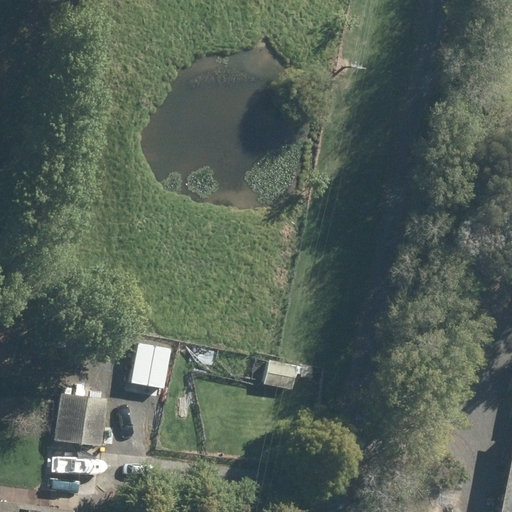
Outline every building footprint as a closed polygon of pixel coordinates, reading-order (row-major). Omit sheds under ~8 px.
[(297,368),(268,361),(263,384),(292,390),(297,368)] [(309,385),(307,403),(320,403),(321,386),(309,385)] [(60,395),(53,441),(100,448),(107,401),(100,400),(101,393),(90,391),(89,399),(60,395)] [(511,511),(511,451),(499,511),(511,511)] [(0,511),(71,511),(0,502),(0,511)]
